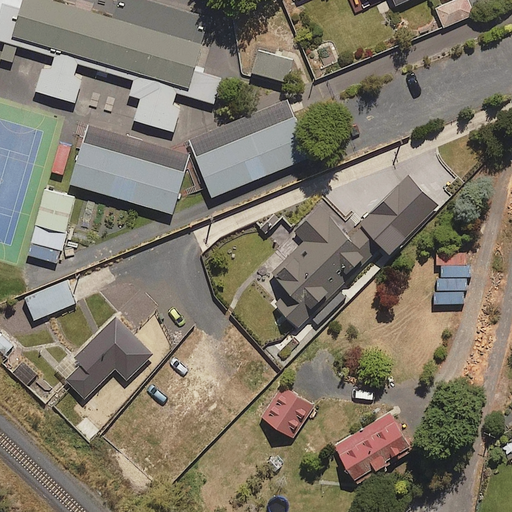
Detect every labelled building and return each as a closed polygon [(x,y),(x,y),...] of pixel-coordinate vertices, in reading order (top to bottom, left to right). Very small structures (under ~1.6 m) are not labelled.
[(0,0),(0,45),(3,46),(0,56),(0,60),(12,64),(16,50),(38,57),(27,94),(75,109),(87,71),(125,82),(121,95),(132,98),(124,123),(173,138),(184,101),(213,110),(224,72),(193,63),(206,20),(139,0),(115,0),(110,17),(51,0),(0,0)] [(472,15),(465,0),(453,0),(434,7),(441,27),(472,15)] [(293,60),(259,49),(251,70),(285,82),(293,60)] [(310,158),(287,101),(188,141),(211,197),(310,158)] [(190,155),(88,124),(71,183),(173,213),(190,155)] [(74,193),(44,186),(32,239),(62,246),(74,193)] [(76,303),(67,280),(24,296),(33,320),(76,303)] [(153,350),(117,313),(74,354),(80,361),(67,374),(86,393),(115,364),(126,376),(153,350)] [(0,329),(0,349),(4,353),(14,343),(0,329)] [(314,398),(283,379),(261,414),(292,433),(314,398)] [(410,441),(391,408),(335,441),(354,473),(410,441)]
